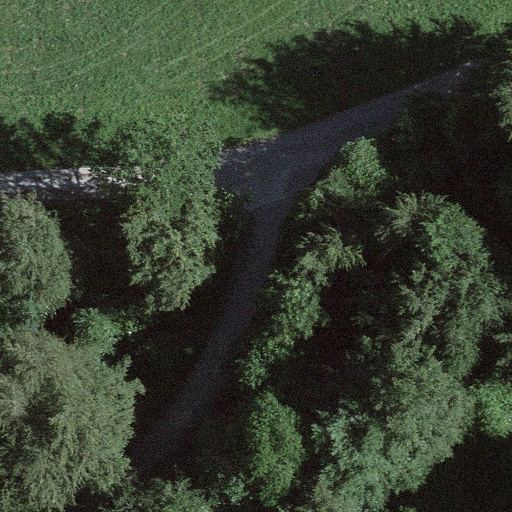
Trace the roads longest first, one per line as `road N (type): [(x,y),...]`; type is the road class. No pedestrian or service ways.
road 1 (track): [(76,511),(122,472),(221,357),(268,225),(266,157)]
road 2 (unclassified): [(0,182),(224,170),(266,157)]
road 3 (unclassified): [(511,61),(266,157)]
